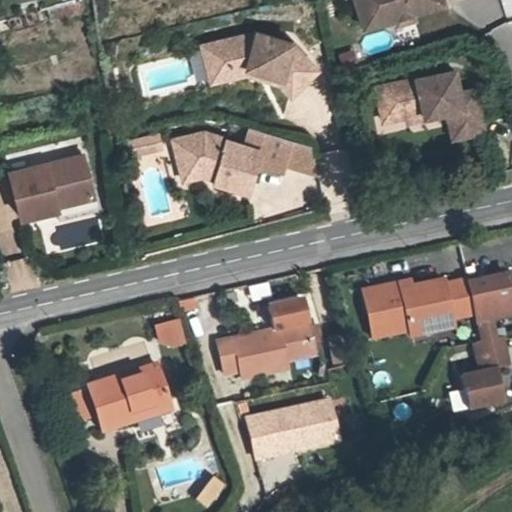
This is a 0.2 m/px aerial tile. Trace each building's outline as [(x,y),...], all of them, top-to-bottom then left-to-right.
[(83,11),(80,0),(73,0),(46,8),(50,21),(83,11)] [(355,0),(364,28),(396,18),(413,13),(444,3),(442,0),(355,0)] [(413,13),(396,18),(397,24),(414,19),(413,13)] [(230,77),(246,73),(247,68),(280,78),(278,83),(290,94),(316,69),(291,42),(256,33),(209,44),(215,68),(227,65),(230,77)] [(215,68),(209,44),(202,46),(210,81),(230,77),(227,65),(215,68)] [(340,54),(343,65),(355,62),(351,50),(340,54)] [(247,68),(246,73),(278,83),(280,78),(247,68)] [(383,121),(406,116),(405,111),(422,108),(424,117),(447,112),(452,137),(484,131),(479,106),(463,109),(460,93),(455,71),(376,87),(383,121)] [(475,90),(460,93),(463,109),(479,106),(475,90)] [(405,111),(406,116),(407,121),(424,117),(422,108),(405,111)] [(203,132),(181,138),(187,159),(178,162),(182,180),(202,175),(203,171),(216,175),(215,179),(214,183),(247,192),(254,167),(259,169),(283,171),(285,164),(292,141),(249,128),(244,146),(227,141),(227,139),(203,132)] [(158,135),(146,138),(149,151),(161,148),(158,135)] [(149,151),(146,138),(129,141),(132,155),(149,151)] [(187,159),(181,138),(172,140),(178,162),(187,159)] [(310,146),(292,141),(285,164),(316,173),(310,146)] [(21,219),(57,210),(56,205),(93,196),(82,155),(10,173),(21,219)] [(96,211),(93,196),(56,205),(57,210),(60,219),(96,211)] [(476,322),(481,342),(481,343),(496,339),(492,319),(511,314),(511,298),(507,275),(469,283),(468,283),(475,314),(474,314),(476,322)] [(452,319),(474,314),(475,314),(468,283),(469,283),(468,280),(444,285),(443,280),(411,287),(400,290),(399,284),(362,292),(372,338),(408,330),(410,336),(430,332),(428,323),(452,319)] [(410,281),(399,284),(400,290),(411,287),(410,281)] [(240,378),(276,370),(274,362),(284,360),(313,353),(312,348),(321,346),(316,324),(307,326),(301,298),(267,306),(272,330),(216,342),(223,373),(239,370),(240,378)] [(152,324),(161,350),(185,343),(177,316),(152,324)] [(428,323),(430,332),(453,327),(452,319),(428,323)] [(345,334),(327,338),(332,363),(350,359),(345,334)] [(503,337),(496,339),(481,343),(481,342),(472,344),(478,371),(460,375),(468,410),(504,403),(496,368),(509,365),(503,337)] [(274,362),(276,370),(286,368),(284,360),(274,362)] [(100,431),(131,421),(129,413),(167,402),(156,365),(86,386),(100,431)] [(254,458),(337,440),(329,400),(246,418),(254,458)] [(129,413),(131,421),(170,409),(167,402),(129,413)] [(212,477),(202,489),(212,497),(222,485),(212,477)] [(212,497),(202,489),(195,499),(205,506),(212,497)]
